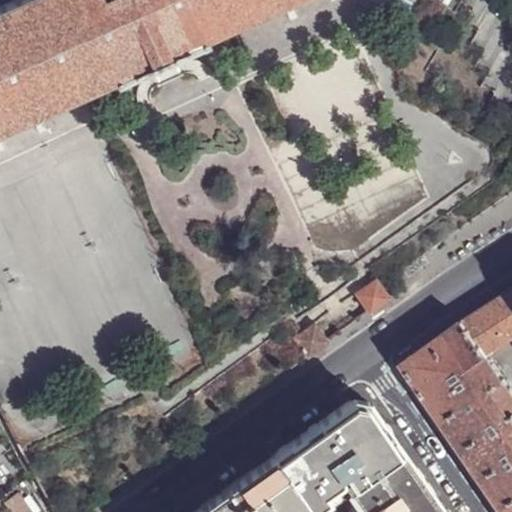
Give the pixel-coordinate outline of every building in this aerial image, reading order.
[(0,130),(118,77),(120,81),(151,67),(177,55),(208,41),(207,38),(288,0),(11,0),(0,5),(0,130)] [(430,0),(456,14),(463,0),(430,0)] [(288,68),(358,232),(388,218),(317,54),(288,68)] [(156,70),(162,82),(181,74),(175,62),(179,60),(177,55),(151,67),(153,71),(156,70)] [(356,293),(369,313),(388,300),(374,280),(356,293)] [(326,283),(314,292),(315,293),(314,293),(320,302),(334,292),(328,283),(327,284),(326,283)] [(463,320),(486,355),(511,337),(511,287),(495,299),(463,320)] [(403,362),(444,420),(503,379),(486,355),(463,320),(432,342),(403,362)] [(329,341),(315,322),(305,330),(296,336),(310,356),(329,341)] [(465,450),(484,477),(511,457),(511,389),(504,378),(503,379),(444,420),(465,450)] [(355,483),(403,449),(369,400),(356,397),(310,429),(276,453),(313,507),(329,496),(325,490),(335,483),(334,481),(343,475),(335,463),(340,459),(346,467),(344,468),(355,483)] [(0,511),(52,511),(18,446),(0,410),(0,511)] [(422,476),(403,449),(355,483),(349,488),(352,493),(365,511),(434,511),(443,506),(422,476)] [(197,509),(192,511),(307,511),(313,508),(313,507),(276,453),(267,459),(197,509)] [(494,492),(503,505),(511,498),(511,457),(484,477),(494,492)] [(313,507),(313,508),(315,511),(324,511),(352,493),(349,488),(355,483),(344,468),(346,467),(340,459),(335,463),(343,475),(334,481),(335,483),(325,490),(329,496),(313,507)] [(507,511),(511,511),(511,498),(503,505),(507,511)]
